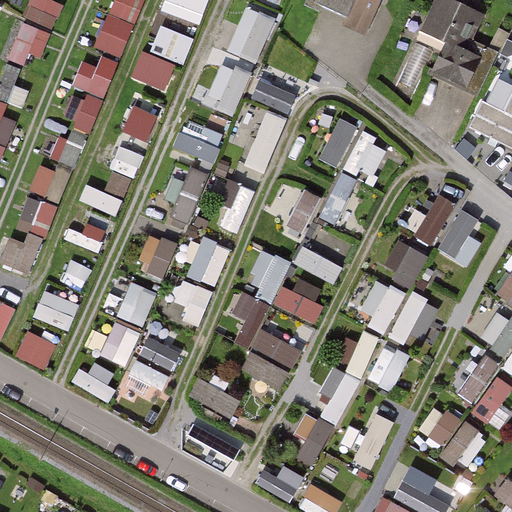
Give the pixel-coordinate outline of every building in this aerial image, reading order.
[(34,0),(28,13),(57,27),(70,1),(67,0),(34,0)] [(117,0),(99,45),(126,56),(148,0),(117,0)] [(381,0),(322,0),(321,5),(346,16),(340,29),(364,39),(381,0)] [(485,17),(447,0),(436,0),(419,39),(443,49),(430,78),(479,99),(499,56),(473,44),(485,17)] [(233,48),(263,60),(282,13),(252,1),(233,48)] [(24,18),(13,57),(30,62),(33,50),(48,55),(56,27),(24,18)] [(165,22),(155,49),(189,61),(198,34),(165,22)] [(316,68),(276,40),(264,57),(304,85),(316,68)] [(136,79),(173,88),(181,58),(144,48),(136,79)] [(106,51),(101,62),(87,56),(76,82),(109,96),(125,59),(106,51)] [(212,98),(240,109),(255,69),(226,58),(212,98)] [(0,169),(25,111),(24,110),(36,82),(7,71),(0,88),(0,169)] [(263,76),(254,95),(294,112),(302,93),(263,76)] [(69,200),(104,95),(90,91),(75,137),(52,130),(44,154),(46,155),(34,189),(69,200)] [(83,117),(87,94),(74,92),(70,115),(83,117)] [(483,103),(470,130),(511,149),(511,99),(506,113),(483,103)] [(126,128),(151,139),(163,112),(138,101),(126,128)] [(274,169),(287,113),(265,107),(252,164),(274,169)] [(344,164),(360,120),(341,113),(326,158),(344,164)] [(178,145),(218,160),(228,132),(188,117),(178,145)] [(368,129),(349,164),(375,179),(395,144),(368,129)] [(123,142),(109,185),(133,193),(147,150),(123,142)] [(197,219),(212,169),(193,163),(177,213),(197,219)] [(345,167),(324,214),(340,221),(361,174),(345,167)] [(235,178),(225,224),(246,229),(256,183),(235,178)] [(84,200),(123,209),(128,192),(89,182),(84,200)] [(306,230),(326,194),(309,185),(289,221),(306,230)] [(3,259),(33,272),(64,204),(35,191),(18,228),(17,228),(3,259)] [(419,233),(436,243),(460,201),(443,191),(419,233)] [(350,197),(345,220),(358,223),(364,200),(350,197)] [(442,247),(471,264),(485,240),(473,232),(482,217),(466,207),(442,247)] [(71,240),(105,248),(111,222),(92,218),(89,229),(74,226),(71,240)] [(150,231),(142,268),(171,275),(180,237),(150,231)] [(191,273),(219,285),(236,245),(209,233),(191,273)] [(403,235),(388,265),(420,281),(435,250),(403,235)] [(335,278),(350,249),(325,236),(319,249),(307,242),(299,259),(335,278)] [(267,279),(262,294),(277,300),(294,257),(265,246),(254,274),(267,279)] [(67,278),(87,287),(96,266),(76,257),(67,278)] [(511,272),(500,290),(511,298),(511,272)] [(306,274),(300,285),(320,295),(325,285),(306,274)] [(363,312),(392,326),(410,288),(381,275),(363,312)] [(191,304),(187,317),(204,323),(218,288),(188,276),(179,299),(191,304)] [(121,312),(147,323),(162,289),(136,278),(121,312)] [(321,319),(329,301),(286,282),(278,300),(321,319)] [(39,315),(75,326),(83,298),(47,287),(39,315)] [(414,328),(428,336),(445,303),(416,288),(393,332),(408,340),(414,328)] [(248,316),(240,341),(257,347),(273,300),(245,290),(237,312),(248,316)] [(0,297),(0,337),(6,340),(20,306),(0,297)] [(508,353),(511,347),(511,311),(504,305),(483,334),(508,353)] [(104,351),(129,363),(146,329),(120,317),(104,351)] [(319,463),(384,335),(362,324),(343,361),(339,359),(324,387),(337,394),(325,417),(310,409),(299,431),(309,436),(300,454),(319,463)] [(299,363),(307,343),(265,325),(257,346),(299,363)] [(21,353),(50,366),(62,339),(32,326),(21,353)] [(151,334),(143,354),(177,369),(186,349),(151,334)] [(375,378),(399,386),(411,350),(386,342),(375,378)] [(256,346),(246,366),(286,385),(295,365),(256,346)] [(478,400),(501,361),(486,353),(464,391),(478,400)] [(168,387),(176,370),(141,355),(134,372),(168,387)] [(94,356),(82,381),(111,396),(123,371),(94,356)] [(511,408),(505,404),(511,394),(511,377),(503,371),(477,408),(504,427),(511,415),(511,408)] [(204,374),(194,393),(236,414),(246,395),(204,374)] [(439,401),(423,428),(450,443),(465,416),(439,401)] [(361,446),(356,459),(378,467),(397,414),(379,407),(371,430),(353,423),(347,441),(361,446)] [(469,467),(494,435),(470,416),(445,449),(469,467)] [(198,422),(193,435),(237,452),(242,439),(198,422)] [(282,474),(268,466),(260,480),(295,499),(309,473),(288,462),(282,474)] [(511,476),(500,491),(511,501),(511,476)] [(388,493),(378,511),(380,511),(451,511),(456,504),(411,479),(400,500),(388,493)] [(315,480),(302,504),(317,511),(339,511),(347,497),(315,480)]
